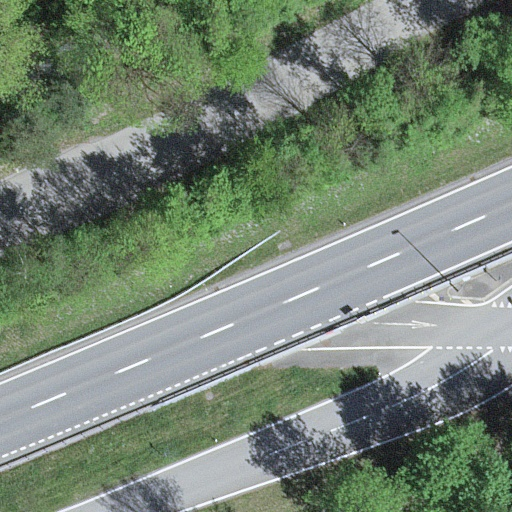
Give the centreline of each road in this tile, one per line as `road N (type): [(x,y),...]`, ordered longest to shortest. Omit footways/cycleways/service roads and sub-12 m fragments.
road 1 (primary): [(511,210),(0,425)]
road 2 (tertiary): [(92,511),(511,344)]
